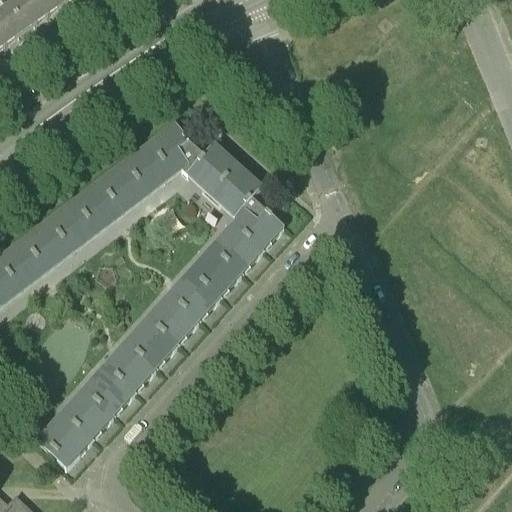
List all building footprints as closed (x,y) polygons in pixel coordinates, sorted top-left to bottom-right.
[(27,37),(48,22),(31,0),(21,0),(8,10),(27,37)] [(31,0),(48,22),(69,7),(63,0),(31,0)] [(0,44),(5,52),(27,37),(8,10),(0,15),(0,44)] [(408,87),(414,92),(422,83),(416,78),(408,87)] [(458,132),(475,114),(443,86),(426,104),(458,132)] [(399,96),(406,102),(414,92),(408,87),(399,96)] [(443,150),(458,132),(426,104),(411,121),(443,150)] [(376,122),(382,127),(391,118),(385,113),(376,122)] [(427,167),(443,150),(411,121),(395,139),(427,167)] [(368,131),(374,137),(382,127),(376,122),(368,131)] [(262,194),(238,172),(214,151),(204,162),(201,159),(189,148),(175,131),(149,150),(123,170),(97,190),(71,210),(45,230),(19,250),(0,264),(0,308),(15,297),(41,277),(67,258),(93,238),(119,218),(145,198),(171,178),(177,173),(186,182),(210,203),(234,225),(239,229),(235,234),(214,258),(192,282),(170,307),(148,331),(127,355),(105,379),(83,404),(61,428),(40,452),(66,476),(88,451),(110,427),(131,403),(153,379),(175,355),(197,330),(219,306),(240,282),(262,258),(284,233),(252,206),(262,194)] [(411,186),(427,167),(395,139),(379,157),(411,186)] [(450,253),(478,222),(458,204),(430,235),(450,253)] [(498,239),(478,222),(450,253),(469,271),(498,239)] [(511,261),(511,251),(498,239),(469,271),(488,288),(511,261)] [(433,272),(438,266),(429,258),(424,264),(433,272)] [(511,300),(511,261),(488,288),(508,305),(511,300)] [(452,290),(458,283),(449,275),(443,281),(452,290)] [(461,298),(467,292),(458,283),(452,290),(461,298)] [(491,324),(496,318),(487,310),(482,316),(491,324)] [(500,332),(505,326),(496,318),(491,324),(500,332)] [(501,372),(507,377),(511,371),(511,365),(509,363),(501,372)] [(478,398),(484,403),(492,394),(486,388),(478,398)] [(511,428),(511,396),(496,414),(511,428)] [(469,407),(475,412),(484,403),(478,398),(469,407)] [(511,461),(511,428),(496,414),(480,433),(511,461)] [(0,511),(26,511),(16,502),(8,511),(0,503),(0,511)]
